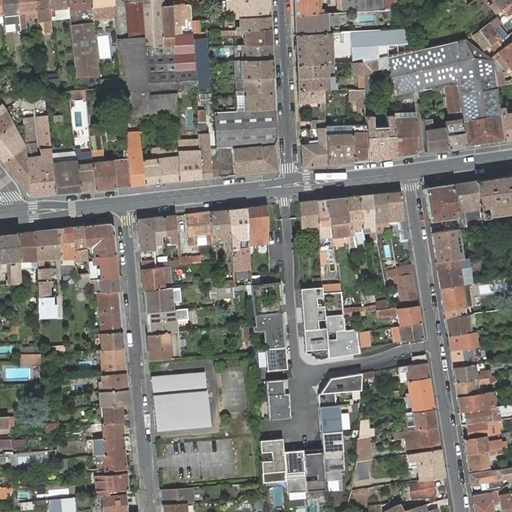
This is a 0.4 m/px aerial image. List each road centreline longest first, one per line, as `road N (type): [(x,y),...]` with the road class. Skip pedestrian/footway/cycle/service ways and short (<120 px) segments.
road 1 (residential): [(407,171),(462,511)]
road 2 (residential): [(124,204),(149,511)]
road 3 (residential): [(290,186),(281,0)]
road 4 (secondary): [(124,204),(290,186)]
